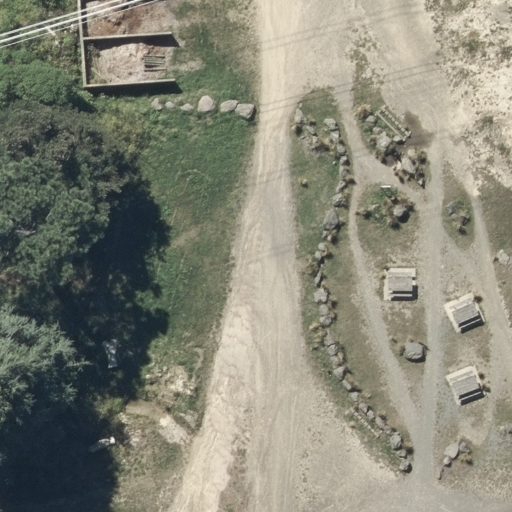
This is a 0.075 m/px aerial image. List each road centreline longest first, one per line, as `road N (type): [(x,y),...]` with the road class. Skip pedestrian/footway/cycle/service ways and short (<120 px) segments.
road 1 (track): [(369,511),(308,227)]
road 2 (track): [(308,227),(270,0)]
